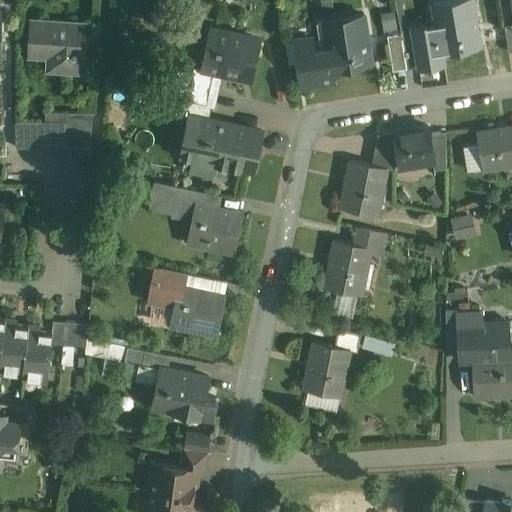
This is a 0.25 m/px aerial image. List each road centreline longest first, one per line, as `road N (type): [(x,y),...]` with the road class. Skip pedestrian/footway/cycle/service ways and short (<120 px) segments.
road 1 (residential): [(241,465),(302,131),(318,117),(511,87)]
road 2 (residential): [(511,450),(256,464)]
